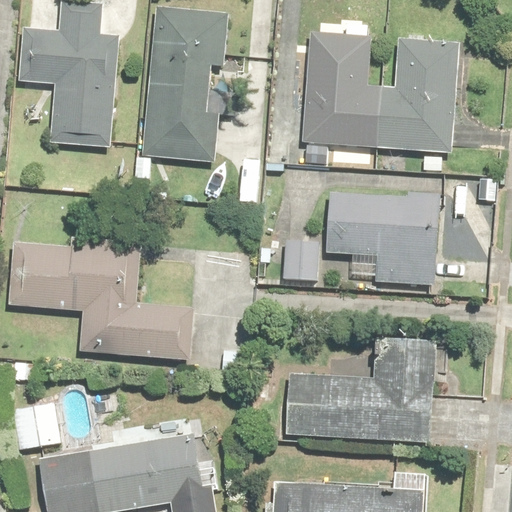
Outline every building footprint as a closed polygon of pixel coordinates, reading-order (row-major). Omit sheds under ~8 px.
[(0,107),(24,110),(21,165),(69,168),(72,115),(85,117),(91,59),(76,58),(78,31),(29,28),(28,52),(0,49),(0,107)] [(192,38),(123,32),(111,176),(180,182),(192,38)] [(433,63),(368,59),(365,109),(335,108),(339,53),(283,49),(275,167),(331,171),(331,170),(427,175),(429,116),(430,113),(433,63)] [(415,224),(299,217),(296,276),(348,279),(346,303),(411,307),(413,258),(413,257),(415,224)] [(292,263),(249,261),(247,301),(289,303),(292,263)] [(107,276),(0,266),(0,332),(51,336),(48,374),(164,382),(167,330),(103,326),(107,276)] [(342,368),(340,401),(257,393),(251,460),(394,474),(401,407),(399,407),(401,373),(342,368)] [(23,426),(0,427),(0,475),(28,473),(23,426)] [(167,511),(162,464),(8,482),(11,511),(167,511)] [(387,511),(387,510),(240,502),(239,511),(387,511)]
